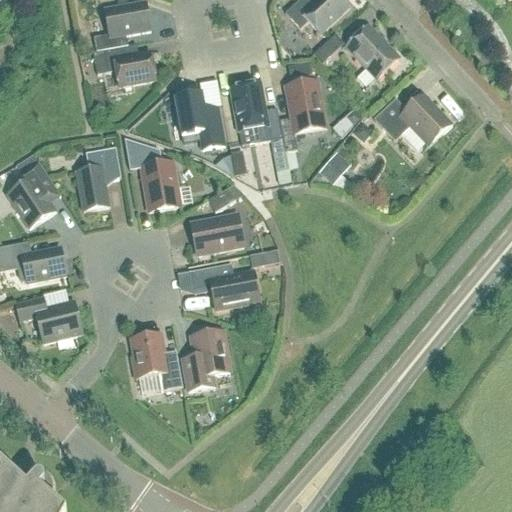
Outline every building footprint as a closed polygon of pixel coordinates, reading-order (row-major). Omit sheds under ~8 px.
[(321,0),(310,10),(302,2),(285,18),(300,34),(308,27),(320,40),(350,11),(339,0),(321,0)] [(104,15),(109,40),(94,43),(96,56),(127,51),(126,40),(150,36),(145,8),(104,15)] [(368,31),(346,52),(376,85),(399,63),(368,31)] [(335,39),(313,60),(322,69),(344,48),(335,39)] [(97,80),(116,76),(119,92),(155,85),(150,59),(138,61),(136,49),(127,51),(96,56),(93,57),(97,80)] [(279,126),(285,157),(297,155),(294,139),(326,133),(317,86),(285,92),(291,124),(279,126)] [(288,174),(285,157),(279,126),(277,114),(265,116),(260,89),(231,94),(241,151),(255,149),(261,147),(271,146),(276,177),(288,174)] [(175,105),(182,142),(199,139),(202,155),(225,151),(218,113),(204,115),(201,100),(175,105)] [(395,104),(373,124),(395,146),(410,131),(429,151),(451,130),(422,101),(407,116),(395,104)] [(173,168),(162,169),(160,156),(131,147),(124,145),(129,175),(141,173),(148,217),(181,212),(173,168)] [(76,177),(83,217),(110,212),(105,186),(121,183),(115,153),(86,159),(88,175),(76,177)] [(333,190),(350,170),(336,157),(318,178),(333,190)] [(27,187),(7,201),(29,234),(56,216),(37,188),(47,181),(39,168),(21,179),(27,187)] [(73,189),(64,192),(69,208),(79,205),(73,189)] [(228,193),(208,206),(215,218),(235,205),(228,193)] [(237,219),(191,228),(197,261),(243,252),(237,219)] [(0,252),(0,271),(23,267),(24,273),(18,274),(21,287),(26,286),(27,289),(66,281),(60,253),(31,259),(29,247),(0,252)] [(231,269),(191,277),(194,295),(211,292),(215,315),(259,307),(254,277),(233,281),(231,269)] [(44,302),(15,309),(19,327),(37,323),(43,349),(82,339),(74,307),(46,314),(44,302)] [(196,368),(183,371),(188,397),(215,392),(213,381),(230,378),(222,336),(191,342),(196,368)] [(161,339),(130,345),(133,362),(131,363),(135,384),(138,383),(141,400),(163,396),(182,392),(177,364),(164,366),(163,358),(165,358),(161,339)] [(60,511),(53,505),(50,502),(51,501),(51,499),(52,497),(52,495),(52,493),(52,491),(52,489),(52,488),(52,486),(51,484),(50,482),(49,481),(48,479),(47,478),(46,476),(44,475),(43,474),(39,472),(36,471),(34,471),(30,471),(26,471),(23,472),(21,473),(19,474),(16,476),(14,479),(2,469),(1,468),(0,467),(0,511),(60,511)]
